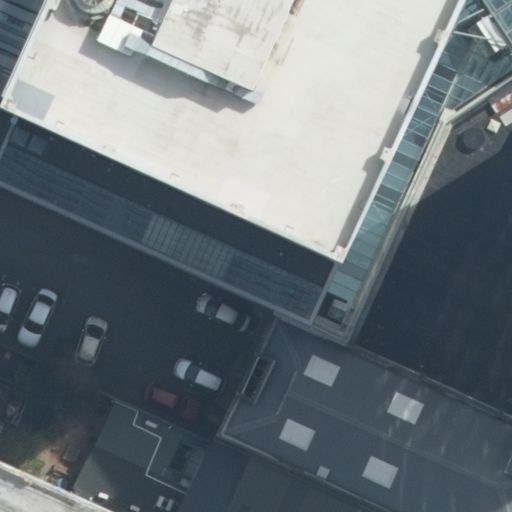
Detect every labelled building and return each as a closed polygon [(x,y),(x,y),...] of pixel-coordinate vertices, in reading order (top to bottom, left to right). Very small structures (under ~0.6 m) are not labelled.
[(0,0),(0,186),(279,312),(351,345),(451,116),(511,81),(511,35),(488,0),(0,0)] [(511,0),(488,0),(511,35),(511,0)] [(511,92),(445,130),(351,345),(511,418),(511,92)] [(511,511),(511,418),(351,345),(279,312),(223,439),(383,511),(511,511)] [(383,511),(223,439),(189,511),(383,511)] [(0,511),(144,511),(0,448),(0,511)]
